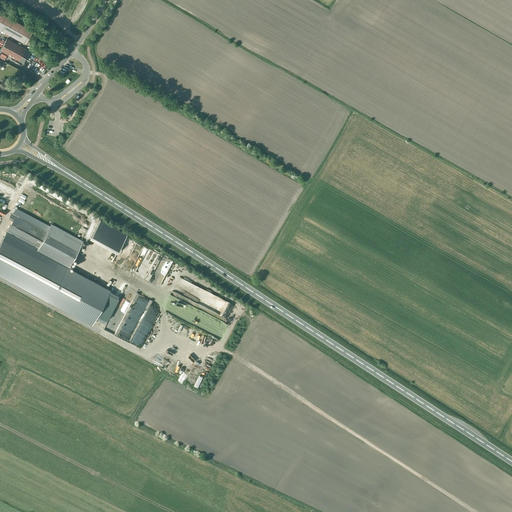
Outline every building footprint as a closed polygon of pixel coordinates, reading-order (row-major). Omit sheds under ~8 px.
[(2,13),(0,16),(0,29),(26,44),(33,31),(2,13)] [(7,38),(0,49),(0,50),(23,63),(30,51),(7,38)] [(0,275),(71,314),(90,279),(69,267),(82,241),(51,224),(53,220),(17,201),(9,218),(13,220),(0,243),(0,275)] [(83,240),(88,243),(91,237),(86,234),(83,240)] [(96,241),(91,249),(96,252),(101,244),(96,241)] [(124,265),(131,244),(125,241),(123,248),(121,247),(119,251),(111,248),(109,254),(111,255),(110,257),(112,258),(111,260),(124,265)] [(103,257),(104,251),(107,252),(109,246),(102,244),(98,256),(103,257)] [(163,257),(155,268),(157,269),(156,270),(160,273),(169,261),(163,257)] [(158,287),(161,281),(171,286),(172,286),(173,284),(173,281),(176,275),(172,275),(172,271),(167,272),(162,281),(161,273),(155,285),(158,287)] [(98,279),(94,286),(97,288),(102,281),(98,279)]
